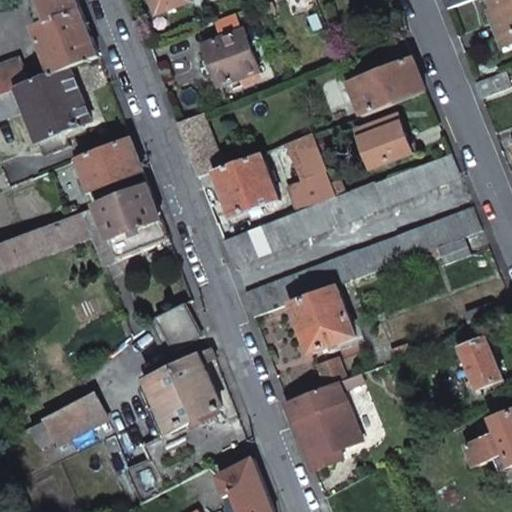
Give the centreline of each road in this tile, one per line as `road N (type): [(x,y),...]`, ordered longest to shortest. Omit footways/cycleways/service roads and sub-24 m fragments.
road 1 (residential): [(304,511),(105,0)]
road 2 (unknown): [(493,188),(215,282)]
road 3 (residential): [(416,0),(511,233)]
